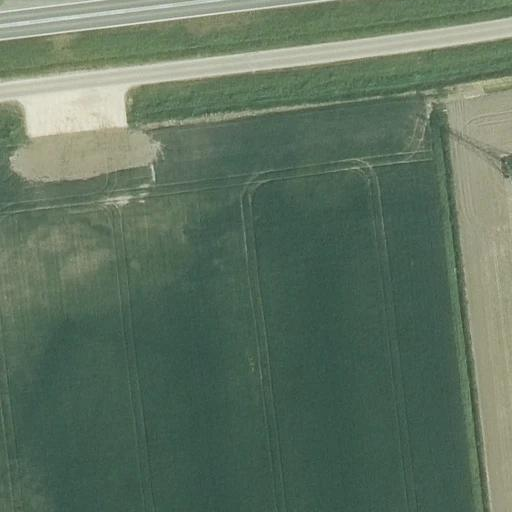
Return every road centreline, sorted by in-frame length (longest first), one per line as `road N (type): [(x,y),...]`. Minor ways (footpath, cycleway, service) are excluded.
road 1 (unclassified): [(0,92),(511,26)]
road 2 (trunk): [(0,26),(225,0)]
